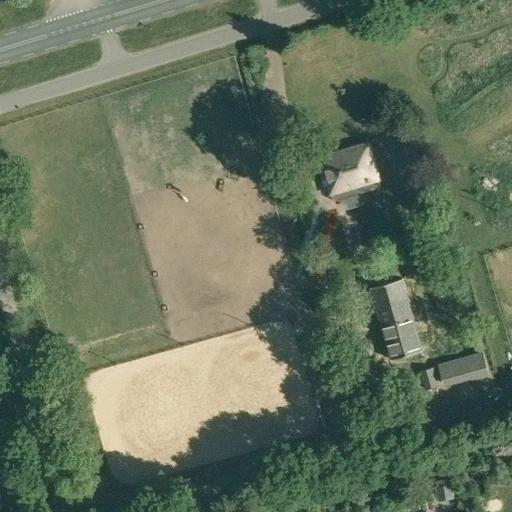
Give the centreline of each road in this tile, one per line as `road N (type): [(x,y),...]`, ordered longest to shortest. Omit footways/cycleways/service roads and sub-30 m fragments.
road 1 (unclassified): [(65,511),(0,275)]
road 2 (unclassified): [(116,71),(348,0)]
road 3 (unclassified): [(0,105),(116,71)]
